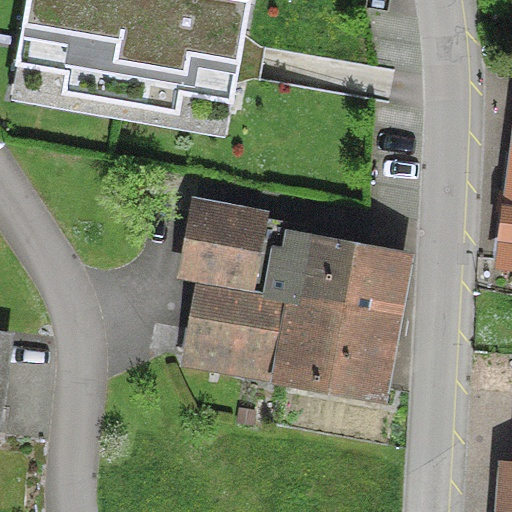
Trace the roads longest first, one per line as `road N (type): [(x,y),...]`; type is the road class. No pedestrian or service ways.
road 1 (residential): [(433,511),(452,63),(445,0)]
road 2 (residential): [(73,511),(64,481),(77,350),(57,282),(0,192)]
